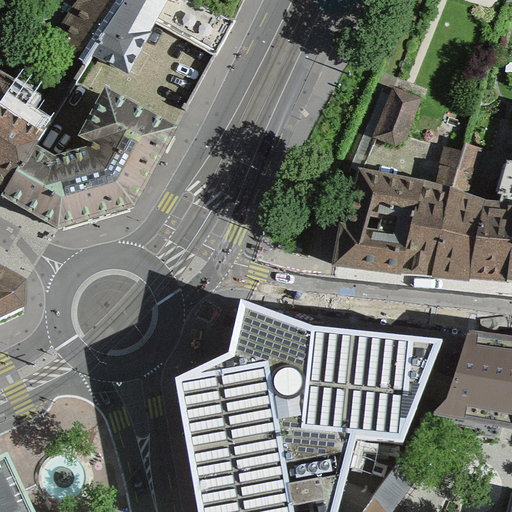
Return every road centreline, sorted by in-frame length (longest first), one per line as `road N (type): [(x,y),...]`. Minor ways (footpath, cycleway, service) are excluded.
road 1 (secondary): [(282,0),(168,202),(122,257)]
road 2 (residential): [(222,257),(256,277),(316,291),(511,315)]
road 3 (secondary): [(222,257),(335,0)]
road 4 (secondary): [(99,366),(151,511)]
road 5 (secondary): [(161,511),(147,359)]
